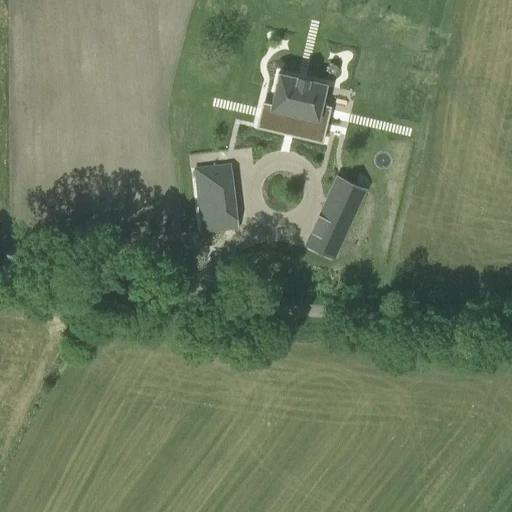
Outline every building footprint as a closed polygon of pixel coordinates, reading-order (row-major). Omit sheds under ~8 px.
[(264,102),(258,126),(268,128),(285,132),(286,128),(312,135),(322,137),(328,108),(320,106),(325,84),(324,84),(308,80),(295,77),(279,73),(271,104),(264,102)] [(305,181),(350,188),(355,152),(310,145),(305,181)] [(235,228),(234,222),(228,165),(193,169),(200,232),(235,228)] [(17,173),(17,208),(59,208),(59,173),(17,173)] [(337,247),(355,229),(341,214),(322,233),(337,247)]
